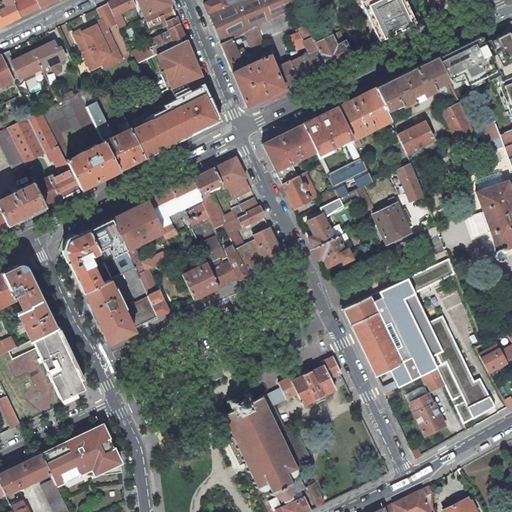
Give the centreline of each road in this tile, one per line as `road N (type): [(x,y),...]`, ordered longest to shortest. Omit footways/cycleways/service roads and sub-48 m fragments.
road 1 (residential): [(508,0),(242,135)]
road 2 (residential): [(242,135),(31,236)]
road 3 (residential): [(122,420),(333,322)]
road 4 (residential): [(333,322),(242,135)]
road 5 (residential): [(31,236),(114,403)]
road 6 (residential): [(407,478),(333,322)]
road 7 (residential): [(242,135),(184,0)]
road 8 (residential): [(0,455),(114,403)]
